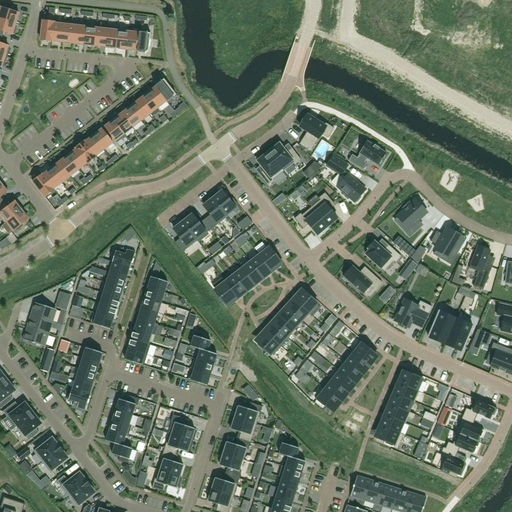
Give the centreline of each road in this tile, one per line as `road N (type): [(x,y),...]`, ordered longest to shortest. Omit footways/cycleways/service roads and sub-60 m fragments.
road 1 (residential): [(8,164),(122,71),(118,61),(25,51)]
road 2 (residential): [(511,391),(390,336),(309,261)]
road 3 (residential): [(511,131),(347,36),(352,0)]
road 4 (residential): [(217,147),(291,86),(315,0)]
road 5 (residential): [(61,232),(106,199),(170,182),(217,147)]
road 6 (residential): [(409,175),(384,183),(309,261)]
road 7 (residential): [(78,453),(0,351)]
road 8 (residential): [(309,261),(232,165)]
road 9 (residential): [(409,175),(459,219),(511,240)]
